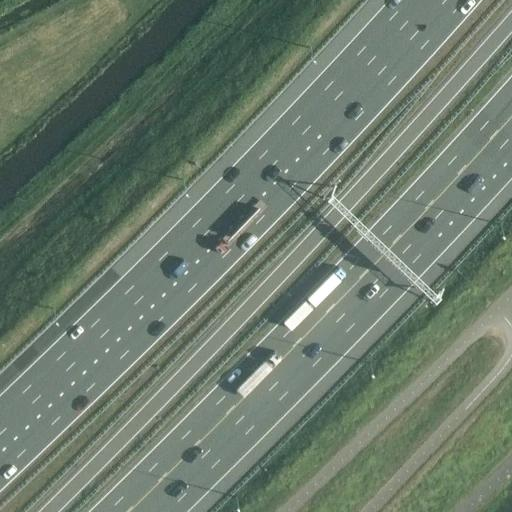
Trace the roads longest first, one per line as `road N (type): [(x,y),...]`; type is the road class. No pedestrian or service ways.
road 1 (motorway): [(43,511),(511,20)]
road 2 (motorway): [(446,0),(0,452)]
road 3 (motorway): [(137,511),(378,278),(511,126)]
road 4 (track): [(247,0),(0,240)]
